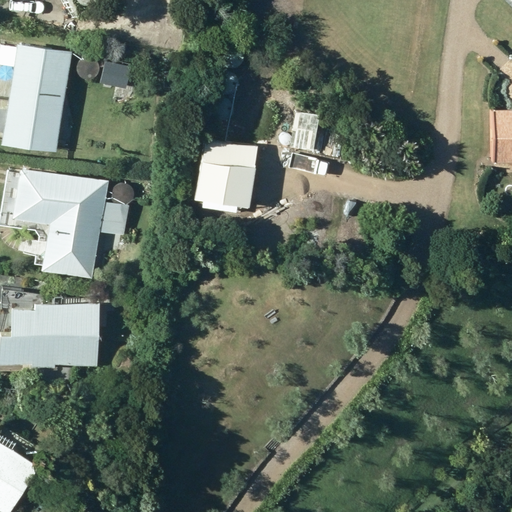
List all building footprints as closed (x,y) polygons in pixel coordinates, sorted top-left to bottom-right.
[(230,113),(241,47),(221,43),(210,110),(230,113)] [(67,54),(10,46),(0,111),(0,147),(53,155),(67,54)] [(102,63),(98,83),(115,86),(119,66),(102,63)] [(310,153),(316,116),(292,112),(287,149),(310,153)] [(511,165),(511,112),(489,113),(490,166),(511,165)] [(244,210),(252,148),(194,141),(186,203),(244,210)] [(104,182),(12,171),(5,222),(43,226),(36,273),(89,280),(96,233),(121,236),(125,207),(101,203),(104,182)] [(50,368),(93,366),(92,305),(26,307),(25,312),(0,313),(0,321),(0,340),(0,368),(26,367),(26,371),(50,371),(50,368)] [(0,511),(6,511),(33,470),(0,450),(0,511)]
